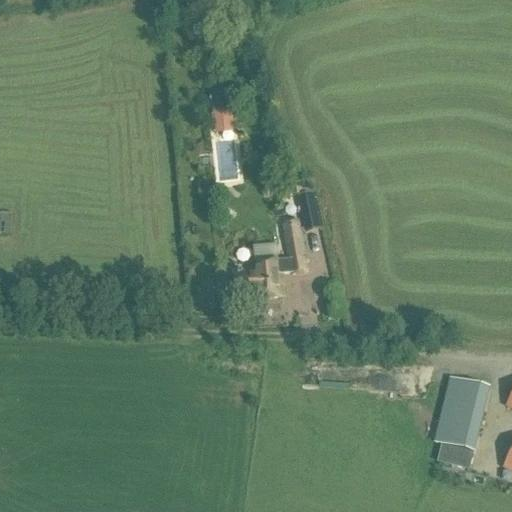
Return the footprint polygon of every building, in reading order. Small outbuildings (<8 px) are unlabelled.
[(298,198),(304,231),(320,228),(313,195),(298,198)] [(280,263),(280,264),(281,277),(294,276),(294,279),(309,276),(301,225),(284,226),(288,262),(280,263)] [(241,272),(236,273),(237,275),(232,275),(235,301),(254,299),(254,301),(283,298),(280,264),(252,267),(252,273),(241,274),(241,272)] [(183,336),(199,335),(198,317),(182,317),(183,336)] [(474,454),(490,392),(450,382),(435,444),(443,446),(439,464),(453,467),(457,450),(474,454)] [(480,511),(490,482),(401,452),(380,511),(480,511)]
